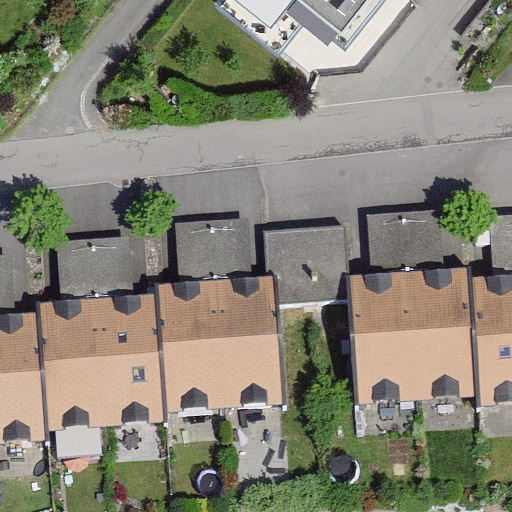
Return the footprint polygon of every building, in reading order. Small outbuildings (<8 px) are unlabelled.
[(220,0),(216,5),(275,49),(312,1),(344,23),(363,0),(220,0)] [(475,285),(360,291),(367,413),(481,407),(476,303),(475,285)] [(275,288),(169,293),(170,316),(176,424),(282,418),(275,288)] [(511,300),(476,303),(481,407),(511,405),(511,300)] [(170,316),(44,322),(51,450),(177,443),(176,424),(170,316)] [(44,322),(0,324),(0,452),(51,450),(44,322)]
